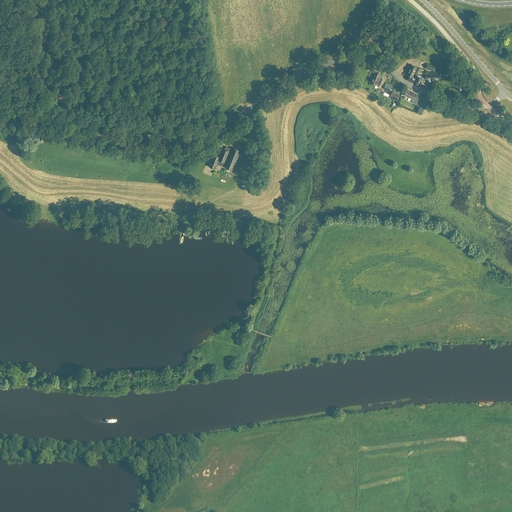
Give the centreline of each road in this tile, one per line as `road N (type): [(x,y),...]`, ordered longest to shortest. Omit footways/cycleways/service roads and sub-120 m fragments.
road 1 (unclassified): [(0,114),(135,139),(182,139),(349,56),(467,105),(488,106),(506,92)]
road 2 (unclassified): [(506,92),(422,0)]
